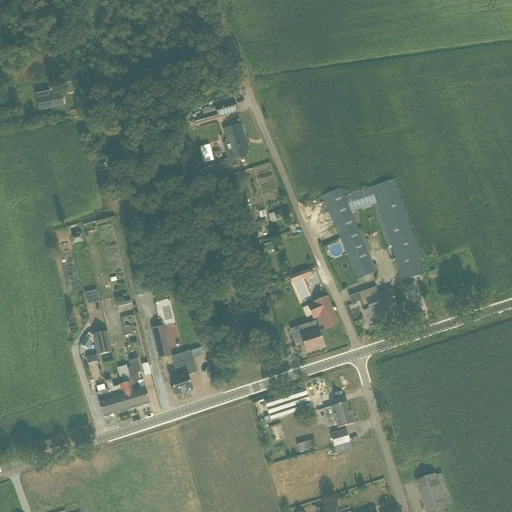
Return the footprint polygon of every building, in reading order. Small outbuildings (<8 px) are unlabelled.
[(72,82),(65,83),(67,95),(74,93),(72,82)] [(50,97),(52,108),(65,106),(62,94),(50,97)] [(36,100),(38,111),(52,108),(50,97),(36,100)] [(193,119),(195,124),(237,112),(234,101),(201,110),(203,116),(193,119)] [(222,163),(216,164),(218,172),(239,166),(237,159),(246,157),(244,152),(249,151),(241,124),(223,130),(225,138),(226,143),(227,145),(225,146),(228,157),(227,157),(226,157),(227,160),(222,161),(222,163)] [(202,162),(212,161),(210,145),(200,146),(202,162)] [(340,189),(322,197),(357,280),(376,272),(350,213),(377,204),(399,272),(402,281),(425,274),(422,264),(394,180),(371,187),(344,197),(340,189)] [(279,211),(273,213),(276,221),(282,218),(279,211)] [(265,220),(259,222),(261,228),(262,227),(267,226),(265,220)] [(83,225),(85,233),(95,231),(94,228),(97,227),(96,222),(83,225)] [(258,222),(250,224),(254,238),(259,236),(258,234),(263,232),(261,228),(259,222),(258,222)] [(272,243),(264,245),(266,251),(273,249),(272,243)] [(141,281),(134,283),(137,296),(144,294),(141,281)] [(371,314),(372,317),(380,314),(379,311),(396,305),(391,291),(379,295),(376,287),(358,293),(363,307),(362,307),(365,316),(371,314)] [(84,292),(87,305),(98,302),(96,290),(84,292)] [(327,297),(308,305),(314,319),(319,317),(325,330),(339,324),(327,297)] [(156,301),(158,313),(171,311),(169,299),(156,301)] [(117,304),(118,310),(132,307),(131,301),(117,304)] [(120,318),(125,336),(131,335),(129,326),(125,327),(123,317),(120,318)] [(303,325),(290,330),(295,345),(303,342),(306,352),(324,347),(315,321),(303,325)] [(153,329),(160,359),(170,356),(163,326),(162,326),(161,322),(158,323),(159,327),(153,329)] [(106,332),(93,335),(97,355),(112,352),(111,349),(107,332),(106,332)] [(112,337),(108,338),(111,349),(118,347),(115,336),(112,337)] [(263,336),(252,340),(256,351),(267,347),(263,336)] [(80,345),(87,350),(88,350),(93,342),(93,341),(86,337),(80,345)] [(87,364),(98,361),(96,355),(86,357),(87,364)] [(178,378),(171,380),(173,388),(172,390),(173,394),(175,395),(176,396),(192,390),(192,388),(189,381),(188,376),(197,373),(193,359),(183,363),(181,355),(174,358),(172,361),(178,378)] [(131,368),(127,369),(129,376),(133,391),(138,408),(150,404),(147,394),(145,388),(140,389),(138,382),(140,381),(138,373),(141,372),(138,359),(129,362),(131,368)] [(141,365),(144,377),(151,375),(148,363),(141,365)] [(122,395),(127,411),(138,408),(133,391),(129,376),(122,378),(124,384),(120,386),(122,395)] [(110,398),(115,414),(127,411),(122,395),(120,386),(113,388),(111,380),(105,382),(108,390),(110,398)] [(98,401),(104,418),(115,414),(110,398),(108,390),(105,391),(104,385),(96,387),(98,393),(96,394),(99,401),(98,401)] [(312,386),(307,388),(311,401),(316,399),(312,386)] [(265,402),(271,421),(311,408),(305,389),(265,402)] [(347,403),(323,409),(325,416),(330,419),(335,418),(338,428),(345,426),(355,424),(352,416),(351,417),(349,411),(347,403)] [(274,441),(283,440),(282,424),(272,425),(274,441)] [(334,447),(337,455),(352,450),(346,430),(331,435),(334,447)] [(298,452),(315,449),(314,441),(296,443),(298,452)] [(435,475),(416,481),(426,511),(445,505),(435,475)]
